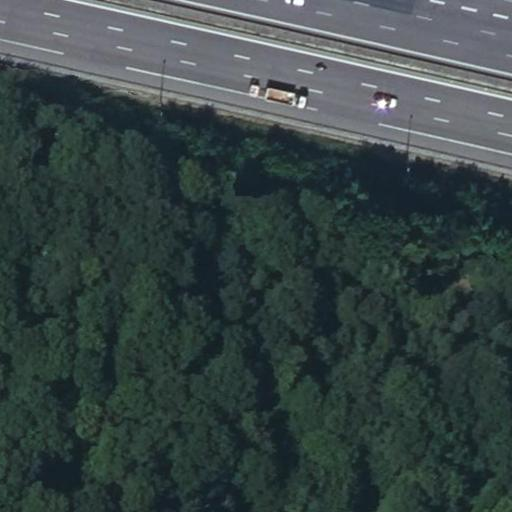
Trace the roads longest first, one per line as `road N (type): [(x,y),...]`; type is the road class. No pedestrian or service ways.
road 1 (track): [(0,306),(148,431),(199,453),(318,492),(457,494),(511,486)]
road 2 (motorway): [(0,19),(511,132)]
road 3 (motorway): [(511,53),(272,0)]
road 4 (track): [(0,465),(162,511)]
